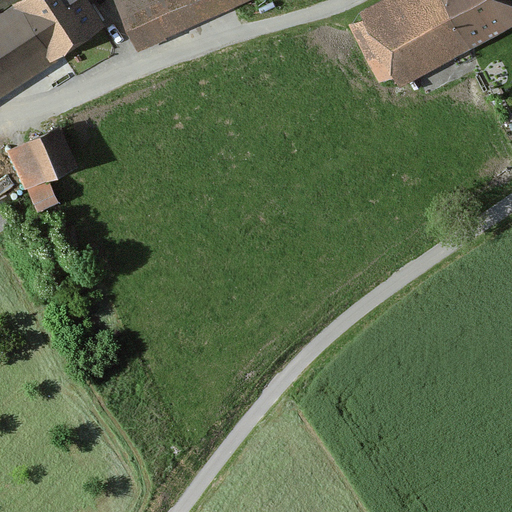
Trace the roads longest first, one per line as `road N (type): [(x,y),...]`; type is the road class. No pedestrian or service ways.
road 1 (unclassified): [(511,202),(314,348),(177,511)]
road 2 (unclassified): [(0,123),(348,0)]
